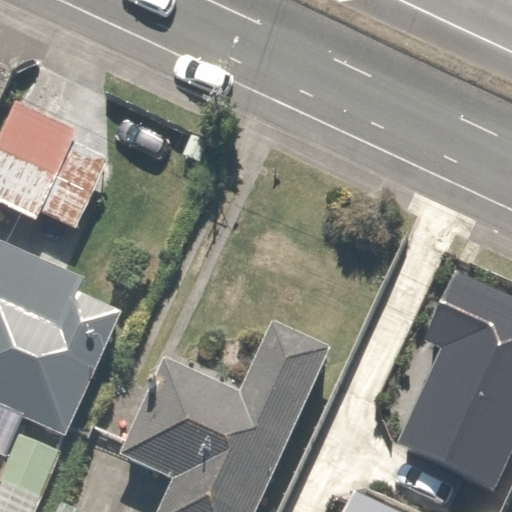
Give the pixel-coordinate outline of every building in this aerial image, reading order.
[(108,156),(0,100),(0,214),(22,227),(30,211),(69,232),(108,156)] [(61,456),(131,319),(7,257),(0,271),(0,452),(16,461),(28,439),(61,456)] [(450,360),(405,455),(504,501),(511,484),(511,305),(465,284),(433,352),(450,360)] [(256,511),(315,384),(264,361),(247,399),(161,360),(113,466),(173,493),(164,511),(256,511)] [(0,485),(0,511),(28,511),(34,499),(0,485)] [(383,511),(363,502),(358,511),(383,511)]
